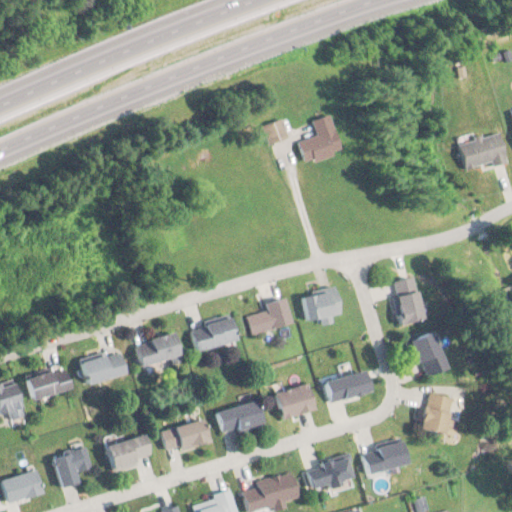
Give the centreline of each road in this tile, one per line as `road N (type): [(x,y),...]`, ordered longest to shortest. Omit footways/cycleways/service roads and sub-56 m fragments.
road 1 (residential): [(511,196),(435,231),(256,272),(0,346)]
road 2 (residential): [(33,511),(369,404),(378,373),(340,250)]
road 3 (motorway): [(0,151),(382,0)]
road 4 (motorway): [(254,0),(0,105)]
